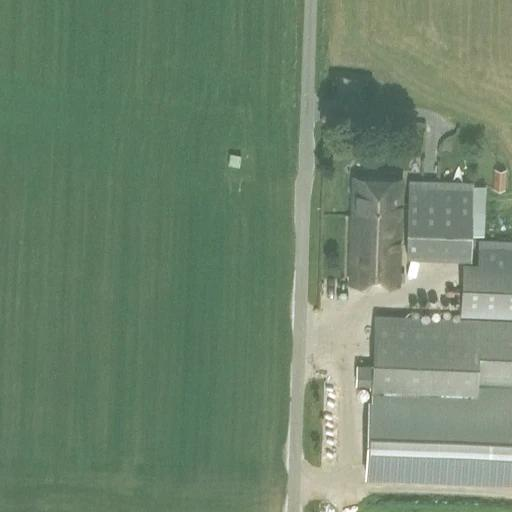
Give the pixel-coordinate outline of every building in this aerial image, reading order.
[(398,283),(401,178),(354,177),(351,282),(398,283)] [(471,256),(473,181),(409,179),(407,255),(471,256)] [(511,315),(511,240),(478,239),(477,261),(463,261),(461,314),(511,315)] [(511,385),(511,319),(375,315),(373,367),(357,367),(356,387),(372,388),(372,400),(475,404),(476,384),(511,385)] [(511,486),(511,385),(476,384),(475,404),(372,400),(369,481),(511,486)]
